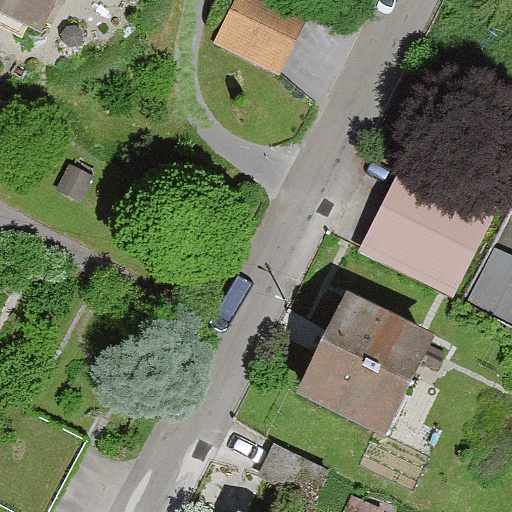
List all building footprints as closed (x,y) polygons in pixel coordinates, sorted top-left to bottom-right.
[(59,0),(0,0),(0,14),(42,35),(59,0)] [(236,0),(214,44),(277,75),(309,10),(288,0),(236,0)] [(495,213),(401,168),(358,255),(452,300),(495,213)] [(511,323),(511,261),(489,250),(464,300),(511,323)] [(434,337),(349,295),(297,398),(382,441),(434,337)] [(26,415),(0,464),(0,505),(12,511),(46,511),(83,444),(26,415)] [(390,511),(392,509),(352,490),(341,511),(390,511)]
